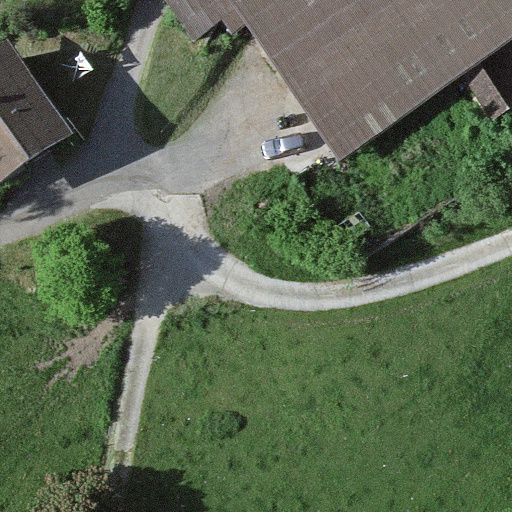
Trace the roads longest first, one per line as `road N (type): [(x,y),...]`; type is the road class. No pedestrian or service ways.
road 1 (track): [(511,238),(373,291),(308,295),(243,285),(192,250),(124,175)]
road 2 (track): [(110,511),(167,224)]
road 3 (track): [(150,0),(109,136),(124,175)]
road 4 (track): [(0,232),(42,226),(124,175)]
